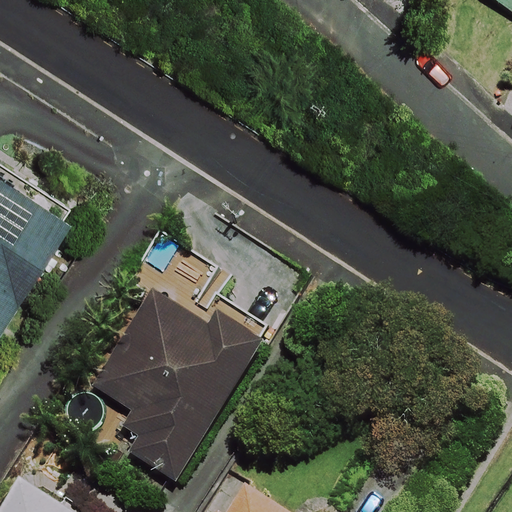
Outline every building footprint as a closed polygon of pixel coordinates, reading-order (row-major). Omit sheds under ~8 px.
[(511,0),(499,0),(511,9),(511,0)] [(0,329),(67,219),(0,178),(0,329)] [(213,329),(157,294),(98,389),(143,418),(124,449),(183,486),(271,346),(222,315),(213,329)] [(68,511),(22,483),(3,511),(68,511)] [(287,511),(242,483),(223,511),(287,511)]
